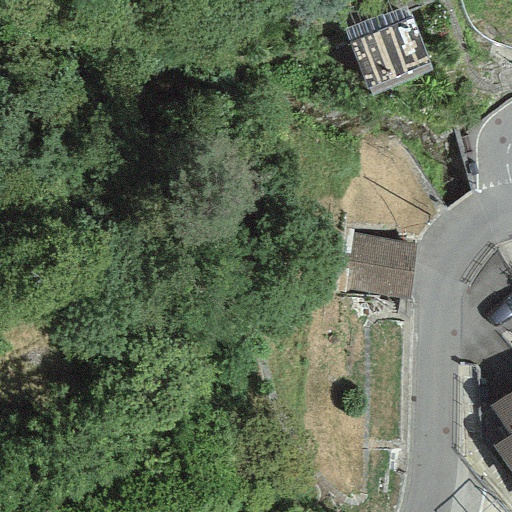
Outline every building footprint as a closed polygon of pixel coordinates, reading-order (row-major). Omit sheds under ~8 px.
[(411,10),(350,35),(366,74),(427,49),(411,10)] [(511,238),(499,245),(511,272),(511,238)] [(399,295),(397,245),(341,246),(340,296),(399,295)] [(511,392),(493,404),(511,435),(511,439),(500,447),(511,466),(511,392)] [(22,511),(10,470),(0,472),(0,511),(22,511)]
